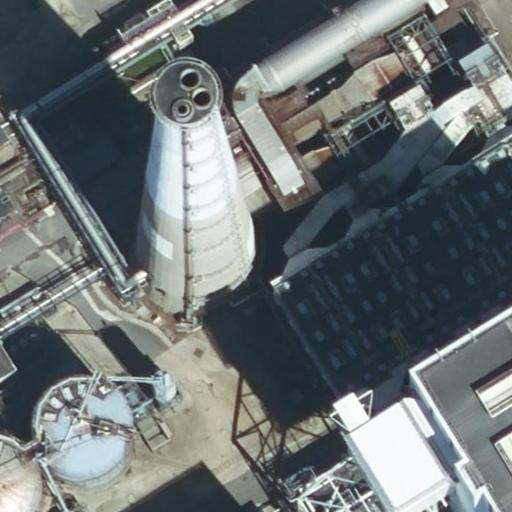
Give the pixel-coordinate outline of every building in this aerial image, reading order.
[(418,31),(381,54),(407,96),(418,88),(426,101),(441,91),(433,80),(444,73),(418,31)] [(289,272),(280,294),(328,265),(307,262),(306,260),(335,224),(345,218),(354,231),(343,256),(392,227),(369,222),(400,199),(417,179),(423,189),(416,213),(464,184),(440,179),(469,141),(479,136),(487,151),(475,178),(511,155),(511,140),(503,139),(502,136),(511,130),(511,96),(488,57),(458,75),(473,102),(443,119),(451,133),(454,131),(446,142),(420,98),(390,117),(405,145),(382,173),(344,197),(323,209),(283,260),(289,272)] [(295,105),(303,119),(279,134),(288,157),(316,140),(395,93),(374,58),(295,105)] [(349,132),(337,138),(342,147),(334,152),(327,156),(312,160),(293,171),(306,205),(330,190),(341,179),(354,170),(355,168),(358,178),(372,169),(349,132)] [(280,294),(268,301),(343,420),(346,418),(405,383),(406,382),(466,345),(481,336),(511,317),(511,155),(475,178),(464,184),(416,213),(392,227),(343,256),(328,265),(280,294)] [(217,189),(207,186),(206,186),(198,185),(190,185),(184,186),(172,189),(163,193),(159,195),(151,201),(146,207),(142,212),(138,218),(134,228),(132,235),(130,249),(132,261),(134,271),(141,283),(147,291),(157,301),(167,307),(181,311),(191,313),(203,312),(214,309),(222,307),(229,303),(238,295),(245,288),(250,280),(253,274),(255,271),(257,261),(258,251),(258,245),(257,237),(253,223),(249,215),(238,202),(230,196),(226,193),(217,189)] [(511,317),(481,336),(507,339),(511,345),(511,317)] [(405,383),(346,418),(375,420),(388,444),(478,390),(465,366),(466,345),(406,382),(438,381),(449,400),(439,407),(403,407),(400,405),(405,383)] [(0,356),(0,389),(15,381),(0,356)] [(511,511),(511,368),(478,390),(388,444),(297,500),(304,511),(511,511)] [(97,394),(92,393),(90,393),(86,392),(76,392),(69,394),(61,397),(54,401),(45,408),(41,413),(35,423),(32,431),(31,443),(31,451),(34,460),(38,469),(43,476),(50,483),(55,486),(60,489),(68,492),(78,494),(86,494),(94,492),(99,490),(108,486),(113,483),(116,480),(123,473),(127,466),(131,454),(132,446),(132,436),(131,432),(129,425),(125,417),(121,411),(114,404),(106,398),(97,394)] [(8,456),(0,453),(0,511),(35,511),(36,506),(36,496),(36,492),(33,484),(29,475),(23,467),(17,462),(8,456)] [(277,511),(272,503),(257,511),(247,511),(236,493),(204,511),(277,511)]
